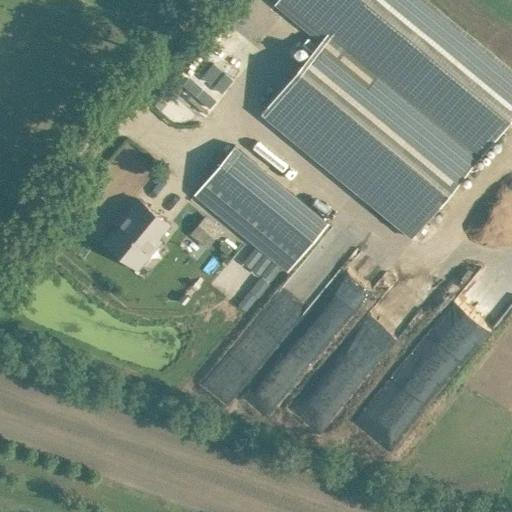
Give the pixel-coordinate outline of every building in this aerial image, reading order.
[(481,154),(511,116),(511,72),(424,0),(354,0),(330,29),(262,112),(277,125),(413,237),(481,154)] [(185,130),(200,117),(176,90),(161,104),(185,130)] [(329,222),(251,157),(235,144),(195,192),(290,270),(329,222)] [(170,223),(155,211),(139,198),(126,214),(118,223),(121,226),(107,243),(122,256),(138,268),(161,240),(158,237),(170,223)] [(222,230),(206,216),(191,233),(208,247),(222,230)] [(254,329),(269,345),(303,313),(289,297),(254,329)] [(297,341),(259,380),(275,395),(313,356),(297,341)]
